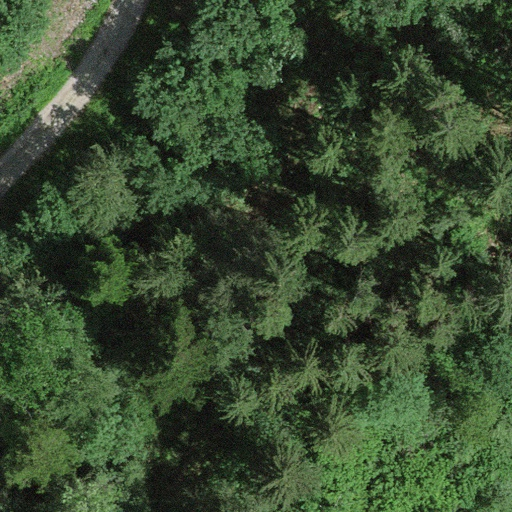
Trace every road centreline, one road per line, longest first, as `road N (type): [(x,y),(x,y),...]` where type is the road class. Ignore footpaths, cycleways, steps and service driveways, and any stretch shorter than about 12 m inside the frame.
road 1 (track): [(137,511),(309,102)]
road 2 (track): [(130,0),(74,97),(0,182)]
